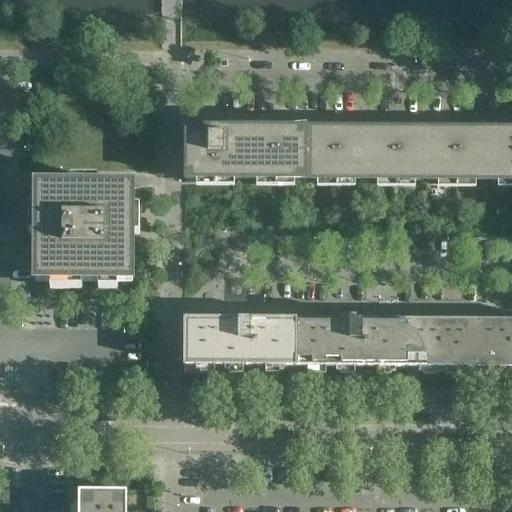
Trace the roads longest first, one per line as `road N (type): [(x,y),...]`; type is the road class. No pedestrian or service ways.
road 1 (residential): [(511,500),(218,499),(219,428)]
road 2 (residential): [(200,81),(511,83)]
road 3 (tertiary): [(511,430),(219,428)]
road 4 (residential): [(511,271),(233,269)]
road 5 (tertiary): [(219,428),(35,427)]
